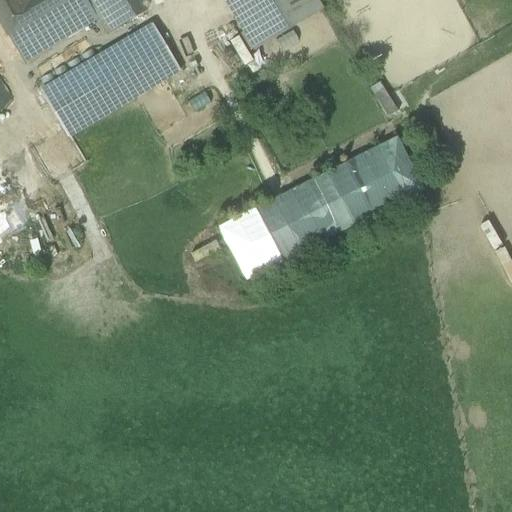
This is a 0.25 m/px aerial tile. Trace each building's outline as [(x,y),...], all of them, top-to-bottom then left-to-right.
[(0,0),(0,24),(6,35),(66,0),(0,0)] [(66,0),(6,35),(22,61),(96,18),(96,17),(91,8),(85,0),(66,0)] [(85,0),(91,8),(103,0),(85,0)] [(145,13),(137,0),(103,0),(91,8),(96,17),(96,18),(107,36),(145,13)] [(322,11),(315,0),(222,0),(254,52),(322,11)] [(153,26),(40,93),(67,138),(179,71),(153,26)] [(396,137),(218,228),(246,282),(424,192),(396,137)]
